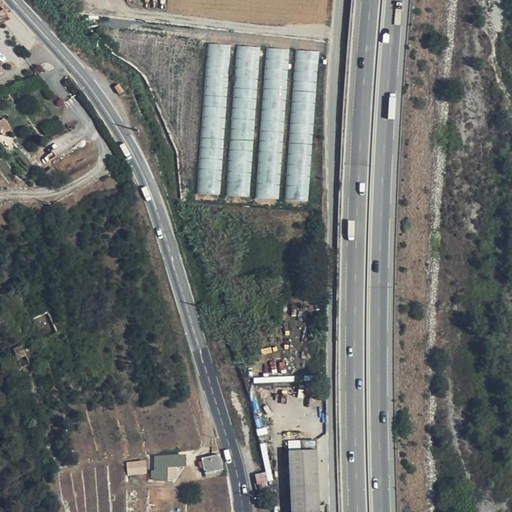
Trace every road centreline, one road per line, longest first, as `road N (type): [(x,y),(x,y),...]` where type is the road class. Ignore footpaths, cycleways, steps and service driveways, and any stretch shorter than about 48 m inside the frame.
road 1 (secondary): [(14,0),(89,86),(137,159),(225,426),(244,511)]
road 2 (trunk): [(370,0),(355,214),(356,511)]
road 3 (trunk): [(382,511),(377,357),(394,0)]
road 4 (unclassified): [(337,0),(333,511)]
